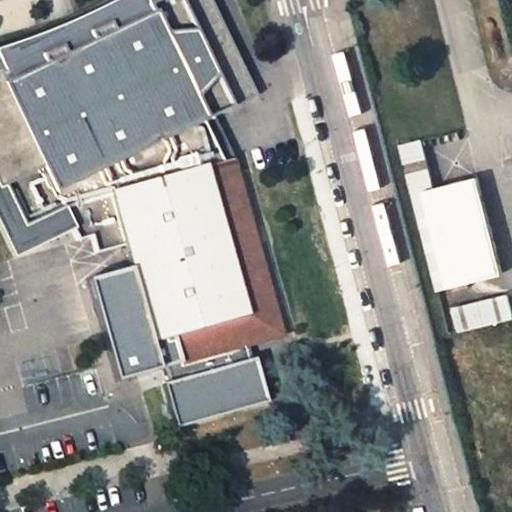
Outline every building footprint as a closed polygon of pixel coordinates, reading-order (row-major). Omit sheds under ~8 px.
[(0,223),(14,253),(70,226),(62,210),(22,229),(3,188),(0,189),(0,71),(4,70),(4,73),(1,74),(5,81),(44,63),(40,55),(61,45),(64,53),(91,40),(88,32),(109,22),(113,30),(150,12),(147,5),(156,0),(170,0),(171,2),(172,1),(172,0),(124,0),(123,1),(111,7),(99,13),(78,22),(55,32),(44,38),(35,42),(0,52),(0,223)] [(91,40),(64,53),(61,45),(40,55),(44,63),(5,81),(1,74),(4,73),(4,70),(0,71),(0,189),(3,188),(22,229),(62,210),(70,226),(77,241),(90,237),(95,254),(124,246),(130,269),(110,275),(138,374),(280,334),(231,159),(224,162),(204,121),(212,118),(257,97),(211,0),(176,0),(173,2),(172,1),(171,2),(170,0),(156,0),(147,5),(150,12),(113,30),(109,22),(88,32),(91,40)] [(212,118),(204,121),(224,162),(231,159),(212,118)] [(434,188),(421,140),(400,145),(413,195),(423,191),(434,188)] [(502,275),(477,177),(434,188),(423,191),(448,288),(502,275)] [(437,291),(448,288),(423,191),(413,195),(437,291)] [(138,374),(110,275),(88,281),(115,381),(138,374)] [(511,315),(506,298),(454,312),(459,329),(511,315)] [(260,359),(168,383),(180,426),(273,400),(260,359)]
